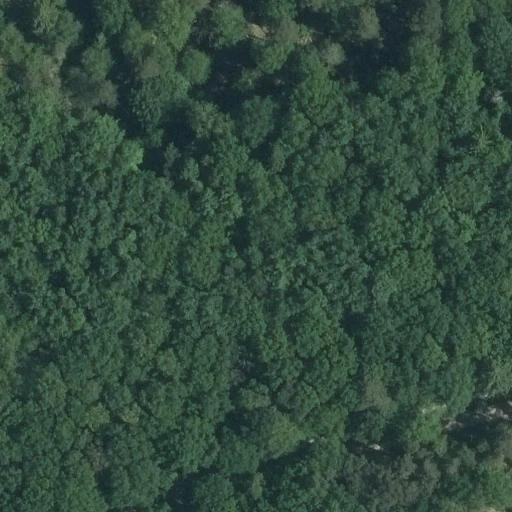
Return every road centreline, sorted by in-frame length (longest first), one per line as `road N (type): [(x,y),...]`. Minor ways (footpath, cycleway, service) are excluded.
road 1 (track): [(0,102),(450,360),(510,407)]
road 2 (track): [(145,511),(510,407)]
